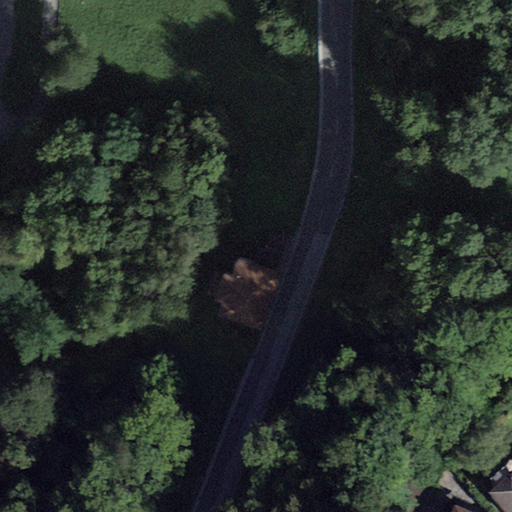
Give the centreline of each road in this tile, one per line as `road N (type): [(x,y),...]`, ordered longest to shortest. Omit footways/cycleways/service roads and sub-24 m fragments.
road 1 (secondary): [(338,0),(325,203),(214,511)]
road 2 (unclassified): [(0,120),(22,126),(47,95),(50,0)]
